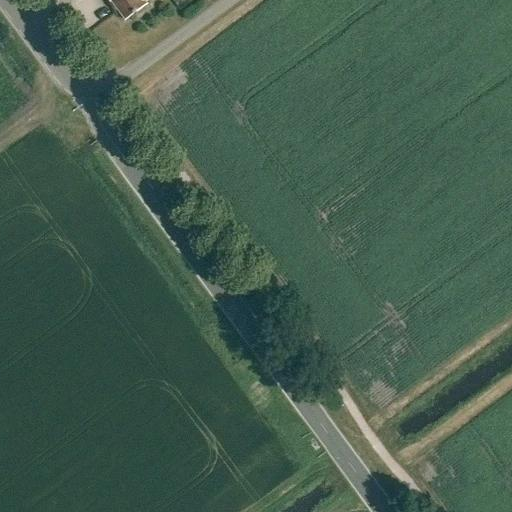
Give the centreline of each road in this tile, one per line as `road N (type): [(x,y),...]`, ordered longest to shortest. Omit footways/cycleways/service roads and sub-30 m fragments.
road 1 (tertiary): [(383,511),(102,130),(92,91)]
road 2 (unclassified): [(231,0),(144,65),(92,91)]
road 3 (tertiary): [(92,91),(63,79),(5,0)]
